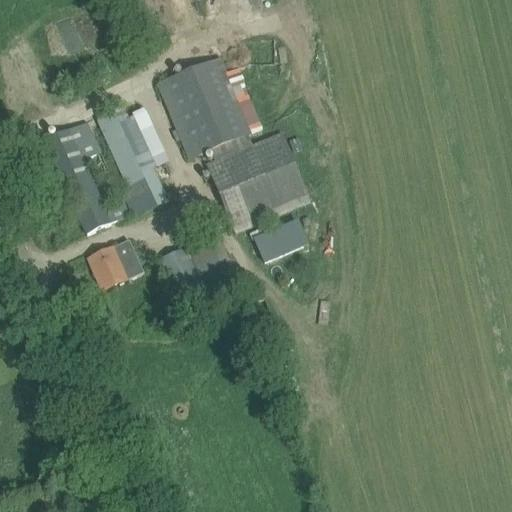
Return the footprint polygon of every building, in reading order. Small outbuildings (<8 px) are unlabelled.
[(189,162),(253,136),(222,60),(158,86),(189,162)] [(130,107),(97,121),(130,193),(123,196),(136,226),(177,209),(130,107)] [(45,144),(87,237),(129,218),(87,126),(45,144)] [(280,135),(206,166),(232,229),(306,198),(280,135)] [(308,251),(297,225),(253,244),(264,270),(308,251)] [(218,237),(151,266),(172,313),(239,284),(218,237)] [(129,243),(89,261),(103,294),(144,276),(129,243)]
